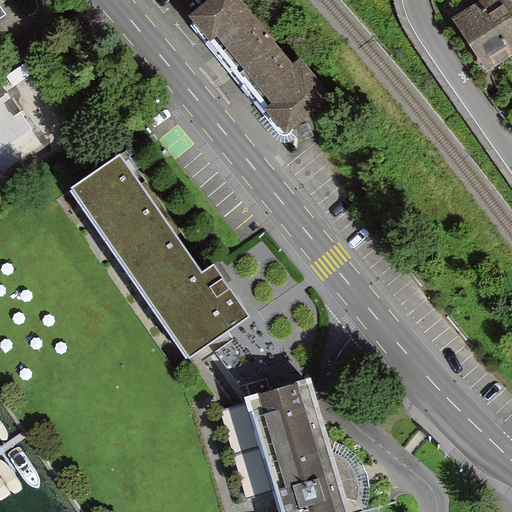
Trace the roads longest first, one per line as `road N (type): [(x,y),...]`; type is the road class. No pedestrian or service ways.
road 1 (primary): [(115,0),(456,407)]
road 2 (residential): [(511,148),(422,19),(418,0)]
